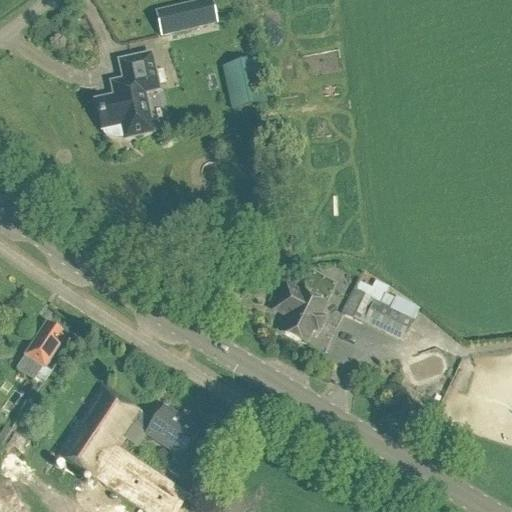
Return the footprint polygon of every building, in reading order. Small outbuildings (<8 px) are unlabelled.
[(213,3),(156,16),(162,40),(218,26),(213,3)] [(124,143),(153,136),(144,97),(159,93),(151,57),(121,64),(125,83),(111,86),(114,100),(95,104),(102,133),(106,132),(106,135),(110,139),(115,141),(120,141),(123,141),(124,143)] [(256,64),(223,71),(232,114),(265,107),(256,64)] [(325,297),(307,287),(302,296),(285,289),(276,309),(279,316),(290,322),(282,336),(305,348),(325,307),(321,305),(325,297)] [(413,325),(353,295),(343,317),(363,327),(364,323),(404,342),(413,325)] [(474,335),(511,329),(511,314),(472,321),(474,335)] [(65,340),(46,327),(25,359),(26,360),(17,372),(34,383),(42,370),(44,372),(65,340)] [(35,388),(29,396),(35,401),(41,392),(35,388)] [(199,434),(164,411),(154,426),(102,391),(89,412),(90,413),(59,460),(121,501),(136,511),(185,511),(193,501),(118,451),(133,429),(146,438),(146,439),(180,462),(199,434)] [(0,485),(0,511),(44,511),(25,473),(0,485)]
